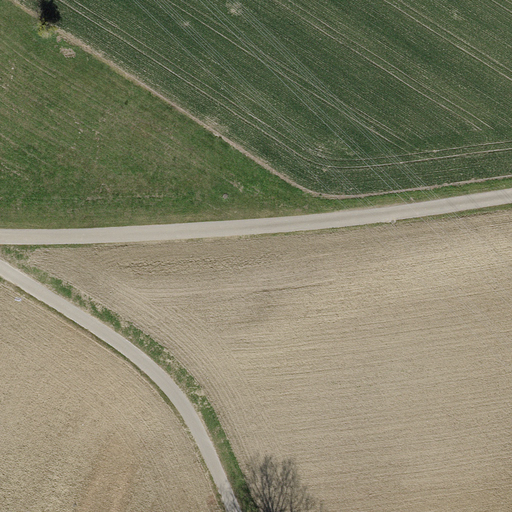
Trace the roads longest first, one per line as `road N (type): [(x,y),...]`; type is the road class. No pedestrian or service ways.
road 1 (track): [(0,236),(272,225),(511,195)]
road 2 (track): [(0,263),(167,382),(196,423),(236,511)]
